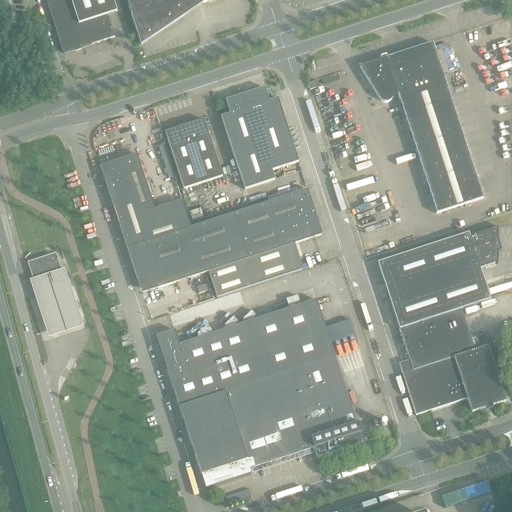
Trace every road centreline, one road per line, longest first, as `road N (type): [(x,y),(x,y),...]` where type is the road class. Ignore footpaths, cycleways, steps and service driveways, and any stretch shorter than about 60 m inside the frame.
road 1 (unclassified): [(415,459),(285,56)]
road 2 (unclassified): [(193,511),(69,123)]
road 3 (secondary): [(76,511),(0,224)]
road 4 (unclassified): [(277,31),(61,102)]
road 5 (unclassified): [(69,123),(285,56)]
road 6 (secondary): [(0,301),(56,511)]
road 7 (unclassified): [(285,56),(455,0)]
road 8 (unclassified): [(415,459),(245,511)]
